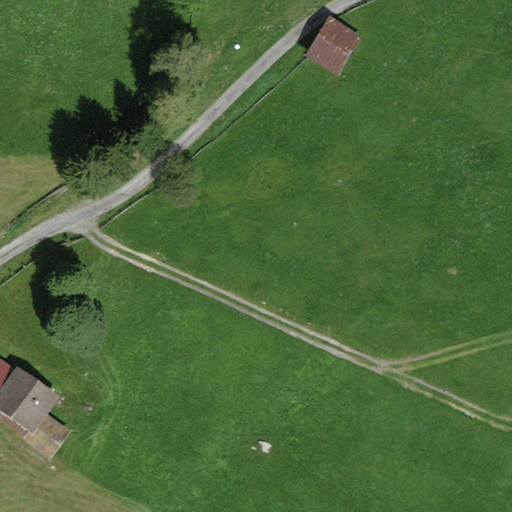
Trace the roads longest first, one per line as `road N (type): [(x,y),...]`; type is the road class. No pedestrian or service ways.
road 1 (track): [(78,217),(123,252),(511,426)]
road 2 (track): [(351,0),(282,45),(132,189),(0,259)]
